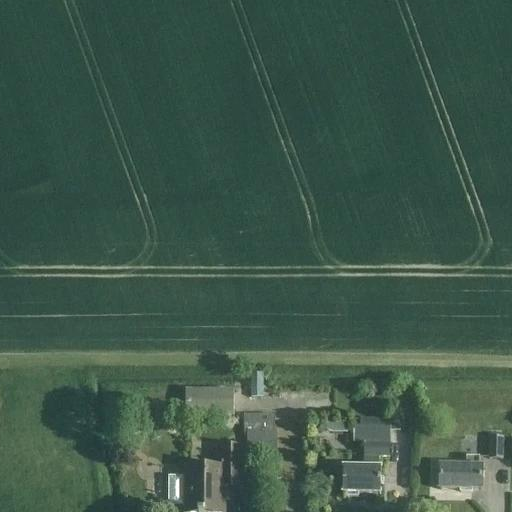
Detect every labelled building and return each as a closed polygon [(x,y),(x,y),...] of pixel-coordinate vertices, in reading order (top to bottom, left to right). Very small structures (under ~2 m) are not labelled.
[(251,375),(251,399),(263,399),(263,375),(251,375)] [(232,417),(232,391),(185,391),(185,417),(232,417)] [(275,418),(244,418),(244,437),(247,437),(275,437),(275,432),(275,418)] [(391,428),(354,427),(353,445),(363,445),(388,445),(390,445),(391,428)] [(130,431),(124,435),(125,442),(131,445),(137,441),(136,434),(130,431)] [(504,438),(490,438),(489,460),(504,460),(504,438)] [(377,457),(388,457),(388,445),(363,445),(364,471),(341,471),(341,495),(379,494),(379,471),(377,471),(377,457)] [(246,490),(246,447),(219,446),(218,466),(186,466),(186,478),(170,478),(170,508),(186,508),(185,511),(225,511),(226,490),(246,490)] [(484,493),(485,469),(479,469),(479,459),(466,459),(465,468),(440,467),(439,491),(484,493)]
